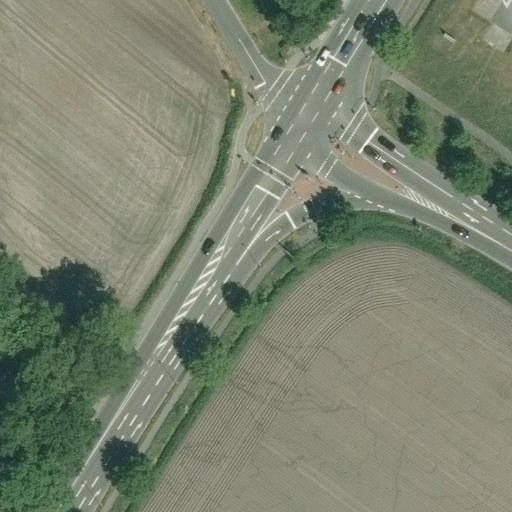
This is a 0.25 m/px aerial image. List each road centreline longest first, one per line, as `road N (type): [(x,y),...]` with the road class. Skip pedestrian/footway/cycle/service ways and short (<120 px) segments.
road 1 (primary): [(223,246),(63,511)]
road 2 (primary): [(511,248),(301,112)]
road 3 (primary): [(223,246),(362,197),(425,215)]
road 4 (primary): [(280,149),(425,215)]
road 5 (residential): [(211,0),(272,89),(301,112)]
road 6 (secondary): [(370,0),(301,112)]
